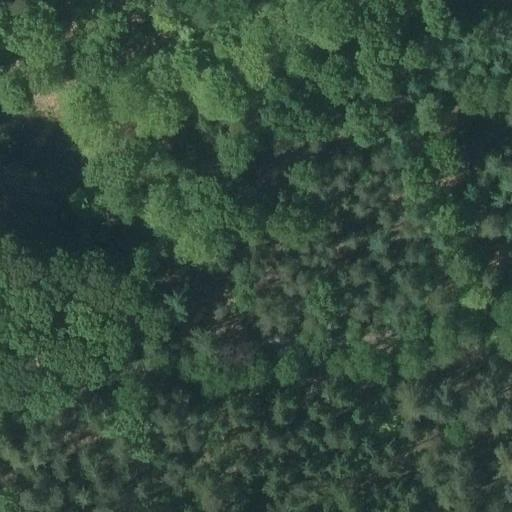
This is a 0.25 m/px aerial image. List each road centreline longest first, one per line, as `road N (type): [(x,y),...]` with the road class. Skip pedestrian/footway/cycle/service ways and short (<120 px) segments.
road 1 (track): [(511,315),(0,389)]
road 2 (track): [(0,68),(110,61),(244,0)]
